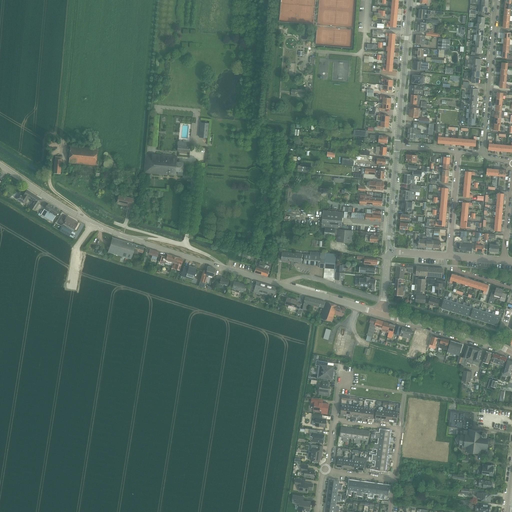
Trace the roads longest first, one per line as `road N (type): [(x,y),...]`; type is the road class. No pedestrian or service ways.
road 1 (tertiary): [(380,314),(101,228),(0,165)]
road 2 (residential): [(333,420),(398,429),(391,480),(324,470)]
road 3 (unclassified): [(129,215),(125,227),(186,245),(194,155)]
road 4 (residential): [(482,155),(495,0)]
road 5 (tertiary): [(396,145),(410,0)]
road 6 (tertiary): [(511,353),(380,314)]
